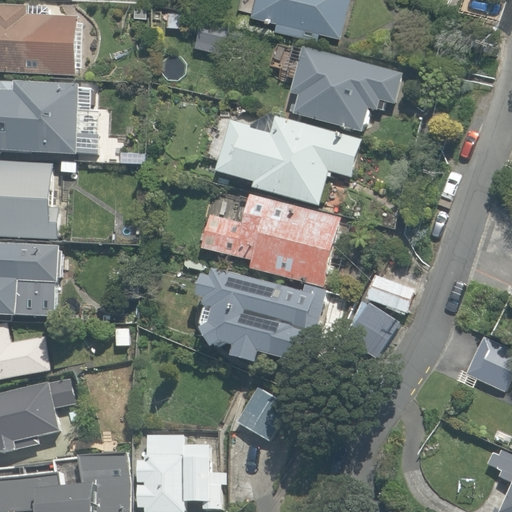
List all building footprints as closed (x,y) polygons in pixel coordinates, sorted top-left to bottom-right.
[(262,0),(259,18),(279,23),(278,31),(319,40),(321,32),(342,37),(350,0),(262,0)] [(464,0),(461,11),(501,23),(508,0),(464,0)] [(74,12),(0,8),(0,79),(71,83),(74,12)] [(292,118),(362,138),(369,115),(382,119),(386,106),(394,108),(403,79),(311,52),(292,118)] [(0,160),(76,163),(78,90),(0,88),(0,160)] [(272,137),(234,127),(221,176),(259,186),(257,194),(321,211),(330,176),(351,182),(361,143),(276,121),(272,137)] [(59,167),(0,166),(0,238),(58,239),(59,167)] [(341,221),(254,200),(250,215),(216,206),(204,256),(257,269),(254,279),(323,296),(341,221)] [(65,248),(0,245),(0,315),(63,318),(65,248)] [(418,294),(377,276),(367,301),(407,319),(418,294)] [(319,301),(208,280),(202,314),(208,316),(202,351),(238,358),(236,368),(262,372),(264,363),(307,370),(319,301)] [(403,328),(370,306),(349,338),(382,360),(403,328)] [(13,323),(0,325),(0,383),(57,371),(49,335),(17,343),(13,323)] [(511,377),(511,349),(486,340),(469,384),(504,397),(511,377)] [(214,386),(159,351),(142,428),(221,429),(236,398),(229,395),(235,382),(222,373),(214,386)] [(74,378),(0,395),(0,449),(3,449),(4,453),(42,444),(40,438),(67,432),(62,411),(81,407),(74,378)] [(291,411),(259,392),(237,430),(269,449),(291,411)] [(153,457),(147,457),(146,511),(190,511),(191,504),(207,504),(207,511),(220,511),(225,511),(227,474),(214,474),(214,445),(190,445),(190,437),(154,437),(153,457)] [(511,511),(511,455),(500,450),(491,469),(501,473),(497,481),(511,488),(511,500),(506,511),(499,511),(498,511),(511,511)] [(0,511),(135,511),(127,454),(0,472),(0,511)]
